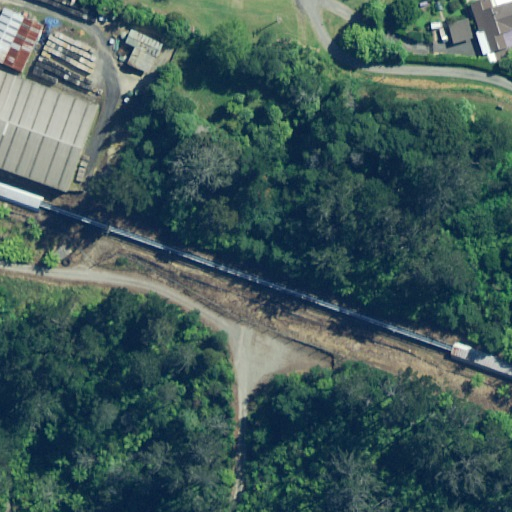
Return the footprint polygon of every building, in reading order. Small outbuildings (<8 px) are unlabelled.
[(484,56),(487,55),(490,65),(498,62),(495,52),(508,47),(503,34),(511,30),(511,0),(494,0),(479,0),(469,4),(480,33),(475,34),(484,56)] [(0,67),(13,73),(33,25),(0,10),(0,67)] [(473,39),(467,20),(448,26),(453,45),(473,39)] [(164,45),(163,44),(132,30),(126,43),(136,48),(128,64),(148,74),(156,58),(157,58),(164,45)] [(0,73),(0,179),(58,201),(93,109),(0,73)]
